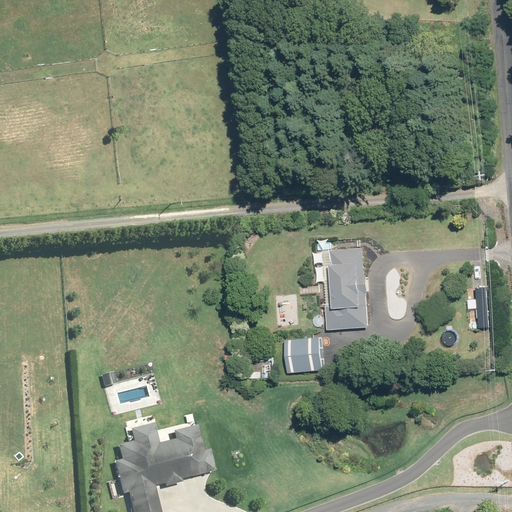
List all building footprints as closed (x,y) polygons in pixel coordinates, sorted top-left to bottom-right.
[(326,275),(330,331),(370,328),(364,249),(333,252),(324,252),(326,275)] [(325,372),(324,340),(289,340),(289,373),(325,372)] [(274,378),(274,365),(264,365),(264,379),(274,378)] [(115,385),(113,374),(102,377),(105,387),(115,385)] [(157,445),(152,426),(130,431),(133,443),(117,447),(121,461),(113,463),(121,495),(127,494),(131,511),(158,511),(153,490),(180,483),(179,481),(212,472),(207,450),(201,451),(195,427),(173,433),(175,441),(157,445)]
